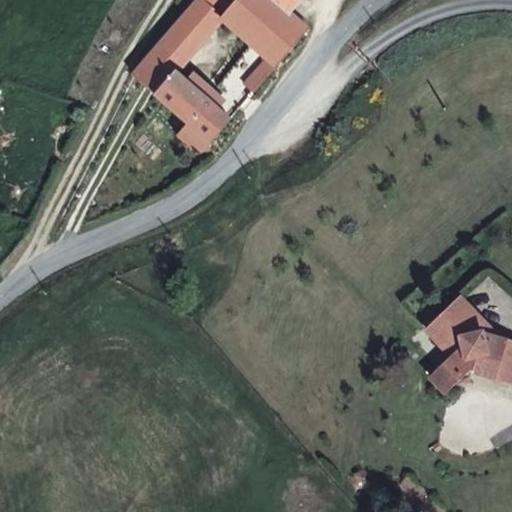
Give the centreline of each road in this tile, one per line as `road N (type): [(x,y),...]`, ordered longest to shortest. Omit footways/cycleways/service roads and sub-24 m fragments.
road 1 (residential): [(394,0),(349,27),(219,171),(161,211),(41,265),(0,302)]
road 2 (unknown): [(41,265),(47,209),(121,51),(154,0)]
